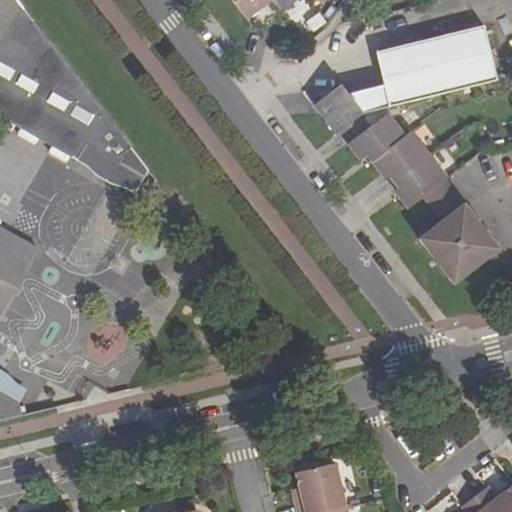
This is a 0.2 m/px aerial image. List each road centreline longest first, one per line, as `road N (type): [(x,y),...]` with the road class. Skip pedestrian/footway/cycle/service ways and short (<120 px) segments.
road 1 (residential): [(158,0),(442,374)]
road 2 (residential): [(231,426),(0,483)]
road 3 (residential): [(351,397),(423,494),(511,422)]
road 4 (residential): [(351,397),(231,426)]
